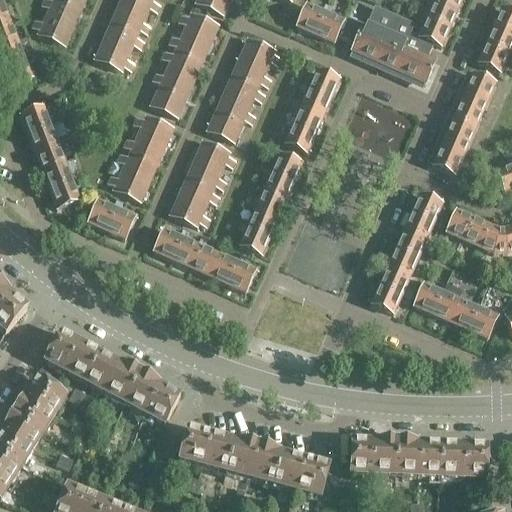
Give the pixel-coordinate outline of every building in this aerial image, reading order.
[(81,15),(87,0),(54,0),(54,2),(81,15)] [(160,10),(152,7),(154,3),(147,0),(122,0),(120,5),(131,9),(128,16),(145,23),(149,14),(156,17),(160,10)] [(223,20),(231,0),(190,0),(190,1),(197,5),(195,8),(223,20)] [(457,14),(463,0),(436,0),(435,5),(457,14)] [(71,37),(79,18),(81,15),(54,2),(52,6),(45,3),(41,10),(49,14),(47,18),(63,26),(61,32),(71,37)] [(145,23),(128,16),(131,9),(120,5),(111,27),(138,40),(139,36),(147,39),(150,32),(143,29),(145,23)] [(449,33),(457,14),(435,5),(427,23),(449,33)] [(0,29),(10,26),(3,7),(0,8),(0,29)] [(315,39),(325,17),(306,9),(297,31),(315,39)] [(429,57),(433,48),(419,41),(419,40),(415,38),(410,36),(414,28),(374,10),(367,27),(372,29),(366,41),(359,38),(355,47),(351,55),(425,88),(434,66),(427,62),(429,57)] [(511,38),(511,16),(502,12),(494,31),(511,38)] [(333,47),(337,39),(343,25),(325,17),(315,39),(333,47)] [(372,29),(367,27),(346,17),(343,25),(337,39),(355,47),(359,38),(366,41),(372,29)] [(71,37),(61,32),(63,26),(47,18),(42,28),(35,25),(32,32),(39,36),(38,39),(65,51),(71,37)] [(202,67),(218,31),(190,19),(189,23),(182,19),(178,27),(186,30),(179,45),(172,41),(169,49),(176,52),(174,55),(202,67)] [(441,51),(449,33),(427,23),(419,40),(419,41),(433,48),(441,51)] [(0,51),(17,44),(10,26),(0,29),(0,51)] [(136,43),(138,40),(111,27),(101,49),(112,54),(115,48),(131,55),(133,51),(140,54),(144,46),(136,43)] [(508,59),(511,48),(511,38),(494,31),(486,49),(508,59)] [(24,63),(17,44),(0,51),(0,66),(2,72),(24,63)] [(263,82),(270,68),(277,71),(280,63),(273,60),(275,56),(247,44),(231,82),(258,93),(260,89),(267,93),(271,85),(263,82)] [(127,65),(131,55),(115,48),(112,54),(101,49),(94,64),(122,76),(123,73),(131,76),(134,69),(127,65)] [(500,77),(508,59),(486,49),(478,67),(500,77)] [(195,83),(202,67),(174,55),(173,59),(166,56),(162,64),(169,67),(165,78),(181,85),(184,78),(195,83)] [(32,82),(24,63),(2,72),(9,90),(32,82)] [(330,103),(339,85),(316,75),(308,93),(330,103)] [(177,123),(195,83),(184,78),(181,85),(165,78),(163,81),(156,78),(153,86),(160,89),(150,111),(177,123)] [(484,112),(495,88),(473,78),(462,102),(484,112)] [(257,97),(258,93),(231,82),(221,103),(232,108),(236,100),(252,107),(253,104),(261,107),(264,100),(257,97)] [(314,140),(330,103),(308,93),(292,130),(314,140)] [(247,119),(252,107),(236,100),(232,108),(221,103),(215,118),(242,130),(244,126),(251,129),(254,122),(247,119)] [(475,134),(484,112),(462,102),(453,124),(475,134)] [(50,130),(43,112),(21,120),(28,139),(50,130)] [(234,148),(242,130),(215,118),(207,136),(234,148)] [(156,171),(173,134),(145,122),(144,125),(136,122),(133,130),(140,133),(134,147),(127,144),(123,152),(131,155),(129,159),(156,171)] [(465,156),(475,134),(453,124),(443,146),(465,156)] [(65,168),(58,149),(50,130),(28,139),(42,176),(65,168)] [(306,158),(314,140),(292,130),(284,148),(306,158)] [(454,179),(465,156),(443,146),(432,170),(454,179)] [(218,184),(224,170),(232,173),(235,165),(228,162),(229,159),(202,147),(186,183),(213,195),(215,192),(222,195),(225,187),(218,184)] [(140,207),(156,171),(129,159),(128,162),(120,159),(117,166),(124,169),(118,184),(111,181),(107,188),(115,191),(113,195),(140,207)] [(293,187),(301,169),(280,159),(271,177),(293,187)] [(72,186),(65,168),(42,176),(50,195),(72,186)] [(511,196),(511,170),(496,176),(505,199),(511,196)] [(285,205),(293,187),(271,177),(263,196),(285,205)] [(202,221),(208,206),(215,210),(219,202),(212,199),(213,195),(186,183),(170,220),(197,232),(199,228),(206,232),(209,224),(202,221)] [(79,205),(72,186),(50,195),(57,214),(79,205)] [(269,242),(285,205),(263,196),(247,232),(269,242)] [(433,227),(441,209),(419,199),(411,217),(433,227)] [(106,235),(116,214),(98,205),(88,227),(106,235)] [(124,244),(134,222),(116,214),(106,235),(124,244)] [(480,252),(489,230),(456,215),(446,237),(480,252)] [(417,263),(433,227),(411,217),(395,254),(417,263)] [(511,256),(511,230),(503,234),(499,234),(489,230),(480,252),(493,258),(507,258),(511,256)] [(261,260),(269,242),(247,232),(239,251),(261,260)] [(172,264),(182,243),(163,234),(154,256),(172,264)] [(190,273),(200,251),(182,243),(172,264),(190,273)] [(209,281),(218,259),(200,251),(190,273),(209,281)] [(401,300),(417,263),(395,254),(379,290),(401,300)] [(227,289),(237,267),(218,259),(209,281),(227,289)] [(245,297),(255,275),(237,267),(227,289),(245,297)] [(0,308),(12,293),(5,287),(2,291),(0,288),(0,308)] [(432,319),(442,297),(423,288),(414,310),(432,319)] [(393,318),(401,300),(379,290),(371,309),(393,318)] [(0,333),(5,338),(27,311),(17,303),(20,299),(12,293),(0,308),(0,333)] [(469,335),(478,313),(442,297),(432,319),(469,335)] [(487,343),(497,321),(478,313),(469,335),(487,343)] [(64,377),(82,343),(74,339),(72,343),(60,336),(44,367),(64,377)] [(87,383),(100,358),(88,351),(90,347),(82,343),(64,377),(78,385),(80,380),(87,383)] [(104,398),(122,364),(114,360),(112,364),(100,358),(87,383),(93,387),(90,391),(104,398)] [(126,404),(140,379),(128,372),(130,368),(122,364),(104,398),(118,406),(120,401),(126,404)] [(50,379),(41,373),(38,378),(46,384),(50,379)] [(144,419),(162,385),(153,381),(151,385),(140,379),(126,404),(131,407),(129,411),(144,419)] [(66,402),(35,383),(29,392),(25,390),(20,398),(55,419),(66,402)] [(164,430),(180,400),(168,393),(170,389),(162,385),(144,419),(164,430)] [(74,407),(80,397),(75,394),(72,400),(70,405),(74,407)] [(78,410),(84,399),(80,397),(74,407),(78,410)] [(55,419),(20,398),(15,406),(19,408),(13,417),(40,434),(43,428),(47,431),(55,419)] [(37,439),(40,434),(13,417),(7,426),(4,424),(0,429),(0,432),(33,454),(41,441),(37,439)] [(88,428),(77,423),(75,428),(86,433),(88,428)] [(86,433),(75,428),(73,433),(84,437),(86,433)] [(33,454),(0,432),(0,456),(18,468),(21,463),(25,465),(33,454)] [(203,471),(211,438),(190,433),(187,435),(185,441),(180,440),(176,455),(181,456),(179,465),(203,471)] [(226,477),(235,443),(226,440),(226,442),(211,438),(203,471),(226,477)] [(89,452),(93,443),(87,441),(84,450),(89,452)] [(372,480),(374,441),(365,441),(365,445),(351,445),(350,479),(372,480)] [(395,477),(396,447),(383,446),(383,442),(374,441),(372,480),(388,481),(388,477),(395,477)] [(249,484),(258,451),(243,447),(244,445),(235,443),(226,477),(249,484)] [(417,482),(419,443),(410,443),(410,447),(396,447),(395,477),(402,477),(402,481),(417,482)] [(440,479),(441,449),(428,448),(428,444),(419,443),(417,482),(432,483),(433,479),(440,479)] [(462,484),(464,445),(455,445),(454,449),(441,449),(440,479),(447,479),(447,483),(462,484)] [(485,485),(486,451),(473,450),(473,446),(464,445),(462,484),(462,489),(474,490),(474,484),(485,485)] [(273,490),(282,455),(273,453),(272,455),(258,451),(249,484),(273,490)] [(296,496),(305,463),(290,459),(291,457),(282,455),(273,490),(296,496)] [(14,474),(18,468),(0,456),(0,480),(11,488),(18,476),(14,474)] [(122,471),(127,460),(122,458),(117,469),(122,471)] [(72,465),(61,460),(59,465),(70,469),(72,465)] [(96,473),(101,462),(96,460),(92,471),(96,473)] [(127,473),(131,462),(127,460),(122,471),(127,473)] [(101,475),(105,464),(101,462),(96,473),(101,475)] [(162,484),(169,467),(159,463),(152,480),(162,484)] [(327,495),(331,480),(326,479),(328,472),(326,469),(305,463),(296,496),(320,502),(322,493),(327,495)] [(70,469),(59,465),(57,469),(68,474),(70,469)] [(140,485),(143,480),(134,476),(131,481),(140,485)] [(0,505),(11,488),(0,480),(0,505)] [(138,491),(140,485),(131,481),(129,487),(138,491)] [(199,492),(202,486),(192,482),(190,488),(199,492)] [(197,497),(199,492),(190,488),(188,493),(197,497)] [(79,511),(86,498),(67,490),(57,511),(79,511)] [(178,500),(180,495),(171,491),(169,496),(178,500)] [(176,506),(178,500),(169,496),(167,502),(176,506)] [(57,502),(46,497),(44,502),(55,506),(57,502)] [(101,511),(103,509),(97,506),(99,503),(86,498),(79,511),(101,511)] [(243,510),(246,505),(237,501),(234,506),(243,510)] [(55,506),(44,502),(42,506),(53,511),(55,506)]
